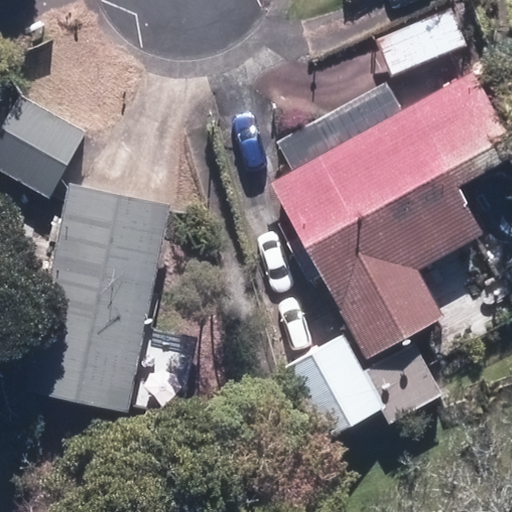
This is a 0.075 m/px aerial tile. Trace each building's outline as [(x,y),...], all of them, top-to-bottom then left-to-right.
[(451,10),(375,44),(391,80),(467,47),(451,10)] [(469,79),(272,183),(357,343),(433,303),(410,260),(467,230),(443,187),(509,152),(469,79)] [(75,129),(25,97),(0,135),(0,158),(40,184),(75,129)] [(167,207),(71,189),(34,379),(130,397),(167,207)] [(365,376),(340,334),(275,369),(320,446),(376,412),(386,428),(443,394),(415,346),(365,376)] [(0,482),(0,502),(10,490),(0,482)]
